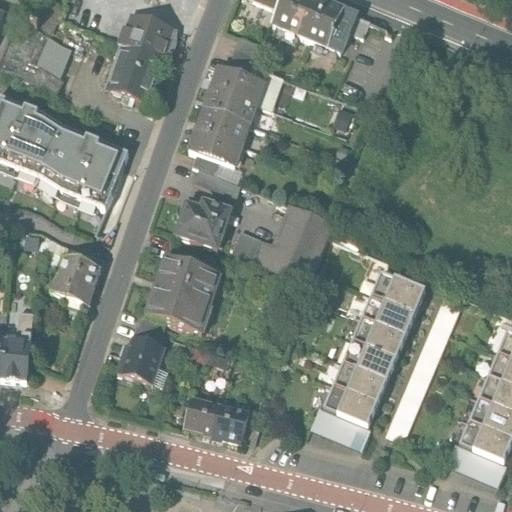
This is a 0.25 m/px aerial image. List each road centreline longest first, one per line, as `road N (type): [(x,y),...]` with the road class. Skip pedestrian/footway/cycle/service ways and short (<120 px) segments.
road 1 (residential): [(219,0),(68,437)]
road 2 (residential): [(367,511),(68,437)]
road 3 (primary): [(383,0),(511,53)]
